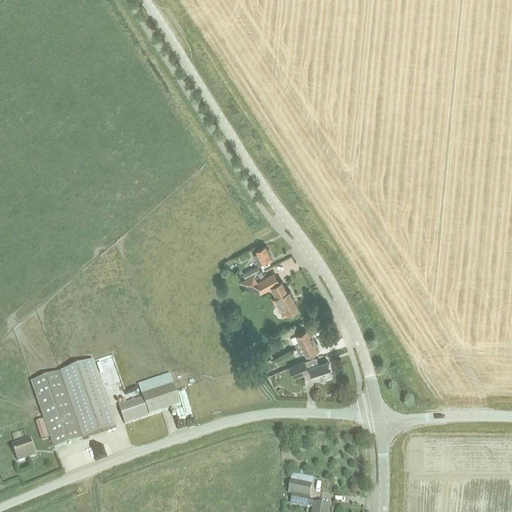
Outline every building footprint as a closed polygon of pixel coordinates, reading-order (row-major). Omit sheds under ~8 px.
[(257,249),(258,251),(259,252),(254,255),(259,265),(273,258),(265,244),(257,249)] [(247,278),(258,272),(261,271),(258,265),(244,273),(247,278)] [(253,275),(241,282),(260,292),(271,287),(276,297),(276,298),(281,308),(284,307),(285,308),(288,314),(299,308),(289,290),(287,292),(281,281),(279,282),(273,274),(257,283),(253,275)] [(293,327),(278,334),(281,339),(295,332),(305,327),(303,322),(293,327)] [(296,335),(292,337),(294,342),(297,348),(315,339),(313,334),(315,333),(312,328),(310,329),(310,328),(296,335)] [(304,350),(308,357),(321,350),(320,348),(321,347),(319,342),(317,343),(315,339),(297,348),(299,352),(304,350)] [(252,361),(256,368),(265,364),(272,360),(268,352),(252,361)] [(290,366),(294,376),(310,371),(310,370),(311,370),(315,378),(315,379),(333,373),(328,360),(319,364),(316,357),(307,360),(308,361),(306,361),(306,360),(290,366)] [(272,360),(265,364),(268,369),(275,366),(272,360)] [(94,362),(60,373),(83,439),(116,429),(94,362)] [(54,449),(83,439),(60,373),(31,383),(44,420),(46,426),(54,449)] [(139,385),(142,395),(143,398),(118,406),(125,425),(181,406),(171,375),(139,385)] [(44,420),(35,423),(37,429),(46,426),(44,420)] [(12,446),(17,462),(35,456),(30,440),(12,446)] [(291,481),(288,494),(293,495),(309,498),(311,485),(291,481)] [(307,508),(308,502),(309,498),(293,495),(291,505),(307,508)] [(312,511),(327,511),(329,506),(308,502),(307,508),(313,509),(312,511)]
